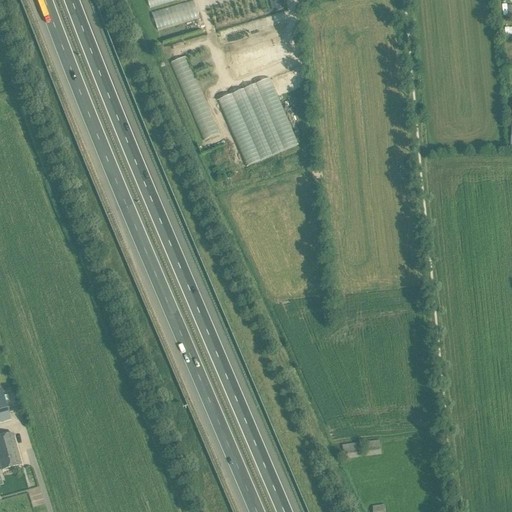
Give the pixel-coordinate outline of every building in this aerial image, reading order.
[(498,12),(509,12),(509,3),(499,3),(498,12)] [(502,31),(511,30),(511,19),(502,20),(502,31)] [(3,389),(0,389),(0,424),(12,421),(3,389)] [(0,462),(2,470),(22,465),(13,434),(0,437),(0,462)] [(382,454),(380,442),(364,443),(366,456),(382,454)] [(342,447),(344,458),(360,456),(358,444),(347,445),(342,447)]
